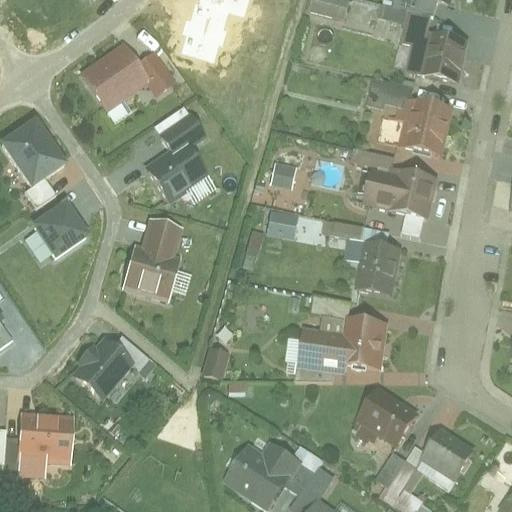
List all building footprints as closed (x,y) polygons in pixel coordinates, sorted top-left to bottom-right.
[(351,24),(359,0),(358,0),(321,0),(317,12),(351,24)] [(420,81),(459,89),(467,46),(427,38),(432,9),(407,5),(398,53),(424,58),(420,81)] [(113,47),(68,78),(97,119),(137,91),(147,105),(167,91),(144,59),(128,70),(113,47)] [(379,82),(375,107),(399,112),(404,86),(379,82)] [(404,151),(442,160),(453,112),(415,103),(404,151)] [(157,157),(133,173),(158,211),(199,183),(179,153),(196,142),(180,119),(147,141),(157,157)] [(23,121),(0,137),(0,166),(20,194),(57,168),(23,121)] [(363,204),(424,218),(433,176),(380,165),(384,151),(354,144),(349,166),(370,171),(363,204)] [(276,187),(300,193),(306,170),(282,164),(276,187)] [(20,229),(44,264),(79,239),(55,205),(20,229)] [(307,241),(307,215),(277,215),(276,240),(307,241)] [(124,250),(110,297),(157,310),(170,265),(164,264),(172,236),(138,226),(131,252),(124,250)] [(265,256),(269,233),(258,231),(254,254),(265,256)] [(391,303),(398,255),(361,250),(353,297),(391,303)] [(296,328),(295,381),(337,382),(337,365),(380,366),(381,321),(347,320),(348,299),(314,298),(313,329),(296,328)] [(73,374),(67,382),(95,406),(125,370),(95,344),(90,350),(87,347),(68,369),(73,374)] [(208,379),(230,382),(233,353),(211,351),(208,379)] [(420,427),(386,402),(369,425),(403,450),(420,427)] [(83,422),(27,415),(21,461),(77,468),(83,422)] [(478,467),(446,444),(428,469),(459,492),(478,467)] [(329,490),(286,457),(274,473),(253,457),(226,494),(249,511),(267,511),(286,487),(309,505),(303,511),(328,511),(319,504),(329,490)]
